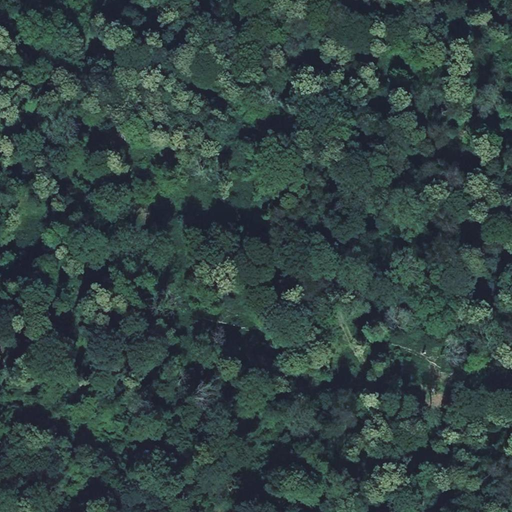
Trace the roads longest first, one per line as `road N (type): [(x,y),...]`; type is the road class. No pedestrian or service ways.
road 1 (track): [(286,0),(263,97),(423,511)]
road 2 (track): [(161,0),(346,511)]
road 3 (track): [(161,511),(0,14)]
road 4 (track): [(93,0),(371,159),(511,253)]
